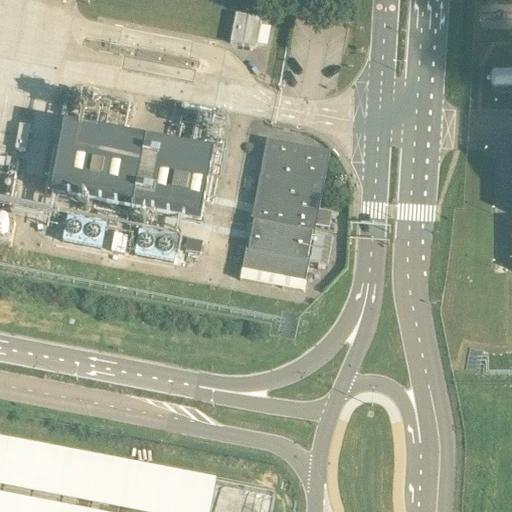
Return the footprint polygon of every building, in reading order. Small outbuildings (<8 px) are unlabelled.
[(261,22),(235,16),(230,44),(256,49),(261,22)] [(511,77),(494,78),(494,95),(511,94),(511,77)] [(42,192),(210,224),(222,161),(54,129),(42,192)] [(302,296),(308,264),(329,156),(307,152),(306,158),(290,155),(291,149),(270,145),(249,253),(243,285),(302,296)] [(111,254),(125,257),(128,239),(115,237),(111,254)] [(200,257),(203,245),(188,242),(186,254),(200,257)] [(271,511),(275,489),(0,446),(0,511),(271,511)]
